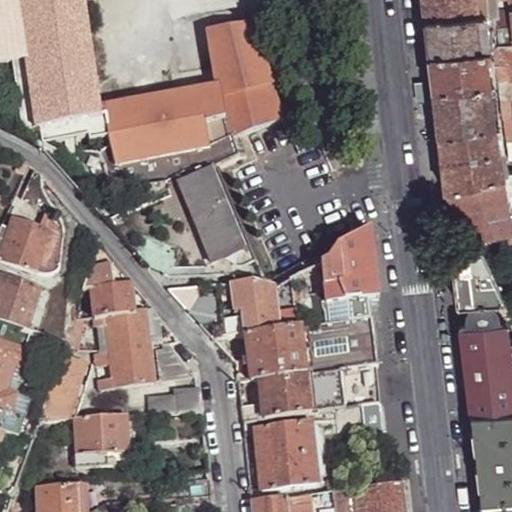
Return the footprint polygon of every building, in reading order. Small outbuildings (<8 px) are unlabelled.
[(0,0),(0,66),(12,65),(8,42),(22,40),(14,0),(0,0)] [(90,140),(103,138),(100,117),(98,118),(97,109),(99,107),(80,0),(14,0),(22,40),(8,42),(12,65),(23,131),(40,128),(43,143),(89,136),(90,140)] [(421,0),(423,18),(495,11),(494,0),(421,0)] [(509,0),(510,10),(511,9),(511,0),(495,0),(496,0),(509,0)] [(510,10),(495,11),(495,25),(511,23),(510,10)] [(423,18),(428,53),(484,48),(493,47),(496,47),(495,25),(495,11),(423,18)] [(270,86),(250,28),(208,36),(217,90),(219,105),(270,86)] [(510,79),(511,78),(511,44),(499,46),(500,65),(509,64),(510,79)] [(428,53),(431,88),(487,80),(484,54),(484,48),(428,53)] [(431,88),(437,133),(495,121),(495,116),(499,114),(497,106),(497,103),(495,103),(493,103),(492,93),(489,93),(487,80),(431,88)] [(283,122),(270,86),(219,105),(217,90),(99,109),(100,117),(105,117),(108,137),(110,137),(117,164),(211,149),(211,147),(206,126),(223,119),(230,140),(238,137),(283,122)] [(211,147),(230,140),(223,119),(206,126),(211,147)] [(437,133),(444,188),(503,171),(495,121),(437,133)] [(214,171),(205,174),(181,182),(209,263),(242,252),(214,171)] [(444,188),(468,236),(504,228),(497,208),(509,205),(503,174),(503,171),(444,188)] [(511,173),(511,174),(503,174),(509,205),(511,204),(511,173)] [(497,208),(504,228),(511,226),(511,214),(509,205),(497,208)] [(10,233),(5,248),(1,256),(0,259),(0,262),(38,277),(53,236),(37,230),(16,221),(10,233)] [(53,236),(62,238),(40,222),(37,230),(53,236)] [(0,229),(0,246),(5,248),(10,233),(0,229)] [(328,327),(370,322),(367,302),(378,301),(371,230),(339,248),(328,263),(321,266),(328,327)] [(63,239),(62,238),(53,236),(38,277),(44,279),(49,280),(55,276),(58,271),(63,239)] [(452,260),(456,302),(502,296),(478,245),(452,260)] [(131,286),(115,266),(113,267),(96,269),(92,289),(131,286)] [(96,269),(90,269),(83,289),(92,289),(96,269)] [(1,276),(0,279),(0,322),(9,325),(18,329),(26,331),(41,291),(1,276)] [(241,316),(243,338),(279,334),(272,291),(252,285),(231,287),(235,316),(241,316)] [(134,313),(131,286),(92,289),(96,317),(106,316),(134,313)] [(456,302),(459,323),(467,322),(467,313),(468,308),(472,303),(475,301),(479,300),(488,302),(492,305),(496,311),(497,318),(503,318),(503,320),(508,319),(502,296),(456,302)] [(459,323),(469,412),(511,406),(511,391),(503,320),(503,318),(497,318),(496,311),(492,305),(488,302),(479,300),(475,301),(472,303),(468,308),(467,313),(467,322),(459,323)] [(84,310),(76,310),(72,320),(83,319),(85,319),(84,310)] [(146,312),(150,347),(156,347),(163,346),(159,320),(152,310),(146,312)] [(107,325),(110,351),(150,347),(146,312),(134,313),(106,316),(107,325)] [(106,316),(96,317),(96,326),(107,325),(106,316)] [(237,339),(243,338),(241,316),(235,316),(237,339)] [(83,319),(72,320),(63,344),(62,350),(73,350),(83,319)] [(9,325),(0,322),(0,332),(1,331),(6,333),(9,325)] [(375,367),(370,322),(328,327),(279,334),(243,338),(249,382),(259,381),(306,376),(375,367)] [(0,341),(13,346),(18,329),(9,325),(6,333),(1,331),(0,332),(0,341)] [(28,352),(13,346),(0,341),(0,375),(9,379),(13,366),(23,369),(28,352)] [(110,351),(95,353),(97,365),(111,364),(113,379),(104,380),(104,390),(154,384),(150,347),(110,351)] [(156,351),(160,384),(191,380),(170,350),(156,351)] [(86,363),(60,355),(47,393),(37,420),(46,420),(63,419),(71,419),(86,364),(86,363)] [(93,365),(86,364),(71,419),(77,419),(93,365)] [(25,369),(23,369),(13,366),(9,379),(21,383),(25,369)] [(378,398),(375,367),(306,376),(310,415),(334,413),(379,407),(378,398)] [(0,375),(0,409),(8,413),(14,396),(5,393),(9,379),(0,375)] [(310,415),(306,376),(259,381),(260,400),(240,401),(242,424),(310,415)] [(177,414),(201,414),(199,390),(175,392),(175,398),(177,414)] [(150,416),(177,414),(175,398),(150,399),(150,416)] [(511,511),(511,406),(469,412),(481,511),(511,511)] [(381,407),(379,407),(334,413),(336,441),(355,440),(356,444),(385,440),(381,407)] [(0,409),(0,430),(19,437),(25,419),(8,413),(0,409)] [(127,416),(77,419),(81,467),(110,466),(110,461),(116,461),(117,456),(129,455),(127,416)] [(63,419),(46,420),(47,432),(63,432),(63,419)] [(258,461),(315,455),(312,431),(311,423),(254,429),(258,461)] [(315,455),(323,454),(320,430),(312,431),(315,455)] [(326,480),(323,454),(315,455),(318,480),(326,480)] [(110,461),(110,466),(130,466),(129,455),(117,456),(116,461),(110,461)] [(318,480),(315,455),(258,461),(262,494),(319,488),(318,480)] [(83,511),(82,490),(82,486),(39,487),(40,511),(83,511)] [(403,511),(400,486),(354,490),(355,507),(355,511),(403,511)] [(355,507),(354,490),(314,495),(316,511),(350,511),(351,508),(355,507)] [(286,511),(284,498),(251,502),(252,511),(286,511)] [(212,511),(211,504),(194,505),(193,499),(160,501),(161,511),(212,511)]
